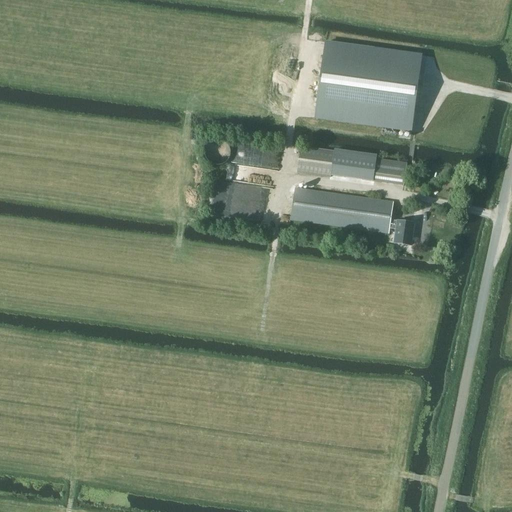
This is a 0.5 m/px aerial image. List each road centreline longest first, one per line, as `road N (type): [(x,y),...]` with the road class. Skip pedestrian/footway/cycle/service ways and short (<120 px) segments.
road 1 (unclassified): [(439,511),(511,170)]
road 2 (track): [(309,0),(283,180)]
road 3 (track): [(283,180),(260,334)]
